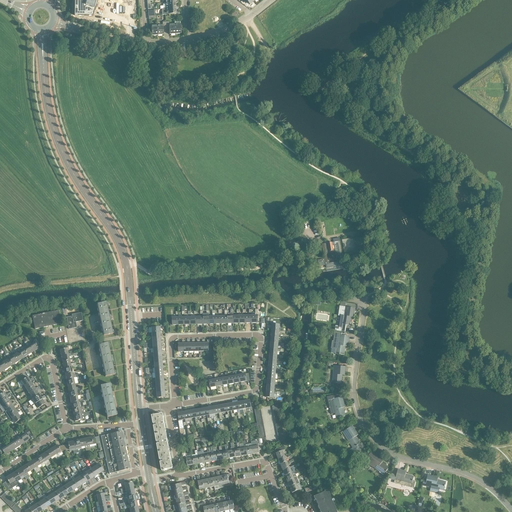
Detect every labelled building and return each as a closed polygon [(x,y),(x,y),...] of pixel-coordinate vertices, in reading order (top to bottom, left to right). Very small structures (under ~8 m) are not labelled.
[(76,0),(75,1),(74,15),(82,16),(83,15),(85,15),(85,16),(92,16),(93,14),(91,13),(92,10),(94,10),(95,6),(95,5),(96,0),(76,0)] [(163,30),(166,30),(165,22),(162,22),(163,25),(157,25),(157,35),(163,35),(163,30)] [(175,34),(174,24),(169,24),(169,22),(165,22),(166,30),(169,29),(169,34),(175,34)] [(511,49),(486,68),(488,70),(511,51),(511,49)] [(511,125),(490,109),(489,111),(511,127),(511,125)] [(326,268),(344,265),(340,241),(335,242),(328,243),(329,251),(333,251),(332,243),(334,242),(335,251),(337,253),(339,261),(328,263),(327,254),(328,253),(326,243),(322,244),(326,268)] [(334,252),(330,253),(328,255),(329,259),(331,261),(335,260),(337,258),(336,254),(334,252)] [(113,334),(108,310),(106,302),(96,304),(103,336),(113,334)] [(351,317),(354,317),(355,309),(340,306),(339,315),(341,315),(340,325),(337,325),(336,330),(346,331),(347,325),(350,325),(351,317)] [(49,326),(55,325),(61,324),(59,310),(32,316),(35,329),(49,326)] [(75,322),(82,321),(81,313),(71,315),(72,316),(66,318),(68,329),(76,328),(75,322)] [(344,334),(335,332),(334,336),(338,337),(335,354),(344,355),(345,346),(348,347),(349,336),(344,335),(344,334)] [(26,342),(33,352),(38,349),(36,346),(39,344),(36,339),(34,341),(33,342),(34,342),(31,344),(30,343),(28,340),(26,342)] [(19,350),(18,347),(14,341),(12,342),(16,348),(23,358),(28,355),(23,348),(19,350)] [(26,346),(25,346),(23,348),(28,355),(33,352),(26,342),(24,343),(26,346)] [(114,375),(109,351),(108,343),(98,345),(105,377),(114,375)] [(17,362),(23,358),(16,348),(14,349),(17,354),(13,356),(17,362)] [(62,362),(69,360),(68,357),(78,355),(78,352),(73,353),(70,354),(68,355),(68,354),(61,356),(62,362)] [(17,362),(13,356),(10,358),(7,353),(4,356),(5,359),(7,357),(8,359),(12,365),(17,362)] [(2,360),(7,368),(12,365),(8,359),(3,362),(2,360)] [(72,372),(73,372),(73,368),(76,367),(76,365),(63,368),(65,374),(72,372)] [(344,375),(345,367),(334,366),(332,383),(341,384),(342,375),(344,375)] [(24,386),(33,380),(32,378),(29,380),(27,377),(21,381),(24,386)] [(67,386),(74,384),(73,380),(78,379),(78,377),(66,380),(67,386)] [(33,380),(24,386),(27,390),(33,386),(32,384),(34,383),(33,382),(34,381),(33,380)] [(116,415),(110,388),(109,384),(100,386),(107,417),(116,415)] [(35,389),(33,386),(27,390),(29,395),(39,388),(38,387),(35,389)] [(39,388),(29,395),(32,399),(39,395),(37,392),(40,390),(39,388)] [(70,398),(77,396),(76,392),(81,391),(81,389),(68,392),(70,398)] [(0,400),(10,395),(9,393),(6,395),(4,392),(1,394),(0,392),(0,400)] [(0,404),(1,406),(9,401),(8,399),(11,396),(10,395),(0,400),(0,404)] [(39,395),(32,399),(31,400),(33,405),(45,397),(44,396),(41,398),(39,395)] [(45,397),(33,405),(36,409),(38,408),(45,404),(43,402),(45,401),(44,400),(46,399),(45,397)] [(336,418),(345,416),(343,408),(345,407),(342,397),(331,399),(336,418)] [(6,410),(15,403),(15,402),(11,404),(9,401),(1,406),(1,407),(3,405),(6,410)] [(72,409),(79,408),(78,404),(83,403),(83,401),(71,404),(72,409)] [(246,414),(245,408),(244,401),(238,402),(239,409),(243,409),(244,415),(246,414)] [(240,412),(239,409),(238,402),(232,403),(233,410),(237,410),(238,416),(238,419),(241,418),(240,415),(240,412)] [(7,415),(15,410),(13,407),(17,405),(15,403),(6,410),(4,411),(7,415)] [(210,418),(209,415),(208,408),(202,409),(203,416),(207,415),(208,421),(208,424),(211,424),(210,421),(210,418)] [(204,419),(203,416),(202,409),(196,410),(197,417),(198,420),(201,419),(202,425),(205,424),(204,422),(204,419)] [(11,419),(21,412),(20,411),(17,413),(15,410),(7,415),(10,420),(11,419)] [(198,420),(197,417),(196,410),(190,411),(191,418),(195,417),(196,423),(197,428),(199,428),(198,423),(198,420)] [(190,411),(184,412),(185,419),(186,422),(189,421),(190,424),(192,424),(190,411)] [(11,419),(12,420),(14,423),(21,419),(19,416),(22,414),(21,412),(11,419)] [(86,413),(73,415),(74,422),(82,420),(81,416),(86,415),(86,413)] [(163,415),(152,417),(161,470),(173,468),(163,415)] [(354,449),(349,452),(352,457),(364,449),(357,438),(356,438),(355,437),(358,435),(352,426),(342,432),(351,445),(352,445),(354,448),(354,449)] [(19,436),(24,443),(30,439),(28,436),(30,434),(28,430),(25,431),(26,432),(19,436)] [(121,432),(101,436),(102,444),(123,440),(121,432)] [(18,447),(24,443),(19,436),(13,440),(18,447)] [(91,437),(85,439),(88,451),(90,450),(89,447),(90,447),(89,445),(96,444),(95,440),(92,441),(91,437)] [(88,451),(85,439),(79,440),(81,447),(84,446),(85,451),(88,451)] [(11,451),(18,447),(13,440),(7,444),(11,451)] [(123,440),(102,444),(104,451),(124,447),(123,440)] [(63,446),(65,451),(69,450),(69,452),(73,451),(74,454),(76,453),(73,441),(67,443),(68,445),(63,446)] [(252,445),(253,454),(259,453),(259,450),(262,450),(261,443),(257,444),(252,445)] [(5,455),(11,451),(7,444),(1,448),(0,447),(0,452),(1,453),(3,452),(5,455)] [(65,451),(63,446),(58,447),(57,445),(52,448),(58,459),(60,457),(58,455),(62,453),(61,451),(65,451)] [(124,447),(104,451),(106,459),(126,454),(124,447)] [(277,449),(278,452),(276,453),(278,459),(285,456),(282,450),(285,450),(283,447),(277,449)] [(58,459),(52,448),(47,452),(51,458),(53,456),(54,458),(54,457),(56,460),(58,459)] [(191,455),(193,465),(199,464),(198,454),(197,451),(195,451),(195,455),(191,455)] [(47,452),(41,455),(48,465),(50,464),(47,460),(51,458),(47,452)] [(383,460),(371,452),(363,463),(366,465),(368,463),(384,475),(389,468),(382,462),(383,460)] [(128,462),(126,454),(106,459),(107,466),(128,462)] [(48,465),(41,455),(36,458),(40,464),(41,466),(44,464),(47,469),(49,468),(48,465)] [(187,466),(193,465),(191,455),(185,457),(182,457),(183,464),(187,463),(187,466)] [(287,462),(285,456),(278,459),(280,465),(287,462)] [(39,474),(41,472),(40,471),(37,466),(40,464),(36,458),(31,462),(39,474)] [(283,470),(289,467),(288,465),(291,464),(290,463),(294,461),(293,459),(287,462),(280,465),(283,470)] [(37,475),(39,474),(31,462),(26,465),(30,471),(33,469),(36,473),(37,475)] [(93,463),(92,464),(99,474),(103,471),(98,464),(96,465),(94,462),(93,463)] [(128,462),(107,466),(109,474),(129,469),(128,462)] [(92,468),(90,469),(94,477),(99,474),(92,464),(90,465),(92,468)] [(30,471),(26,465),(21,468),(28,479),(29,477),(27,473),(30,471)] [(285,476),(292,473),(289,467),(283,470),(285,476)] [(21,468),(16,471),(20,478),(23,476),(26,480),(28,479),(21,468)] [(94,477),(90,469),(88,471),(85,468),(83,469),(90,479),(94,477)] [(83,474),(81,475),(85,482),(90,479),(83,469),(82,470),(83,474)] [(414,476),(405,474),(406,472),(398,469),(396,475),(391,474),(390,479),(394,480),(395,480),(394,482),(395,484),(412,488),(413,487),(415,482),(414,480),(413,480),(414,476)] [(16,471),(11,475),(17,485),(19,488),(21,487),(18,481),(21,479),(20,478),(16,471)] [(221,474),(222,476),(224,485),(229,483),(229,484),(232,483),(230,474),(227,475),(224,476),(223,471),(221,471),(221,474)] [(224,485),(222,476),(219,477),(218,472),(216,472),(217,477),(220,489),(220,488),(224,487),(224,485)] [(287,481),(294,479),(296,478),(294,472),(292,473),(285,476),(287,481)] [(214,487),(215,490),(220,489),(217,477),(214,478),(213,473),(211,474),(212,478),(214,487)] [(74,475),(81,485),(85,482),(81,475),(79,476),(76,474),(74,475)] [(9,490),(17,485),(11,475),(5,478),(7,481),(4,483),(5,483),(2,485),(5,490),(4,491),(5,492),(9,490)] [(77,488),(81,485),(74,475),(73,476),(75,479),(72,481),(77,488)] [(438,477),(427,475),(426,481),(423,480),(422,485),(431,487),(430,491),(438,493),(439,489),(444,490),(446,482),(437,480),(438,477)] [(296,478),(294,479),(287,481),(290,487),(299,483),(297,478),(296,478)] [(77,488),(72,481),(70,482),(67,479),(66,480),(72,491),(77,488)] [(72,491),(66,480),(64,481),(66,485),(63,486),(68,493),(72,491)] [(171,491),(182,488),(181,486),(186,485),(186,483),(170,486),(171,491)] [(292,493),(299,490),(302,489),(299,483),(290,487),(292,493)] [(68,493),(63,486),(61,488),(59,485),(57,486),(64,496),(68,493)] [(64,496),(57,486),(55,487),(57,491),(55,492),(59,499),(64,496)] [(59,499),(55,492),(53,493),(50,490),(48,492),(55,502),(59,499)] [(336,511),(327,491),(314,497),(316,500),(317,500),(318,502),(317,503),(318,503),(320,505),(318,506),(320,511),(336,511)] [(55,502),(48,492),(47,493),(48,496),(46,497),(51,505),(55,502)] [(41,496),(40,497),(46,507),(51,505),(46,497),(44,499),(41,496)] [(46,507),(40,497),(38,498),(40,502),(37,503),(42,510),(46,507)] [(99,507),(106,506),(105,502),(110,501),(109,499),(98,501),(99,507)] [(39,511),(42,510),(37,503),(35,505),(32,502),(31,503),(36,511),(39,511)]
